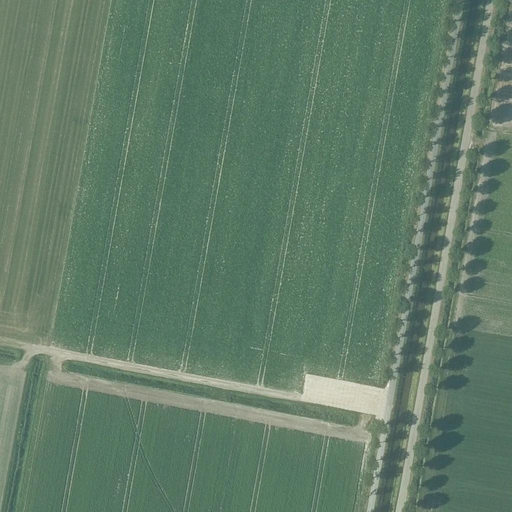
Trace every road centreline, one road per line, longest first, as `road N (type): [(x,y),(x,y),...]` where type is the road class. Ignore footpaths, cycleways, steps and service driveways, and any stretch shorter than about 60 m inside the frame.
road 1 (unclassified): [(459,0),(367,511)]
road 2 (unclassified): [(397,511),(488,0)]
